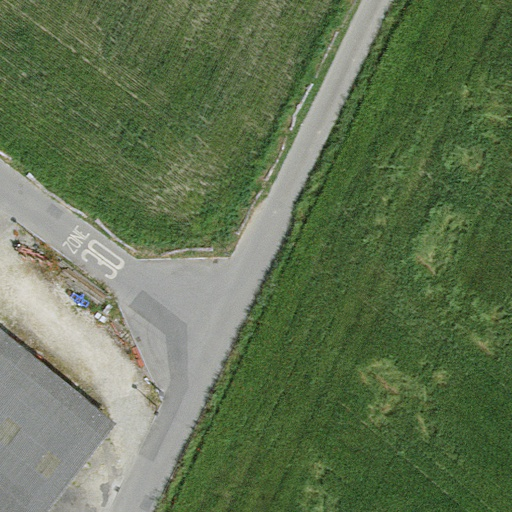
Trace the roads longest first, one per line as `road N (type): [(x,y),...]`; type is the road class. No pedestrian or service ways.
road 1 (unclassified): [(216,347),(382,0)]
road 2 (residential): [(216,347),(0,187)]
road 3 (residential): [(139,511),(216,347)]
